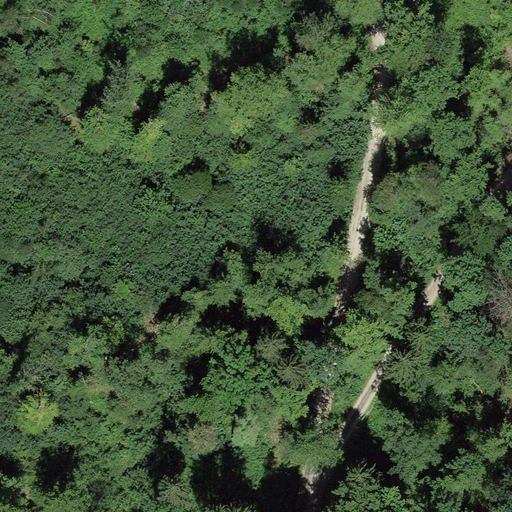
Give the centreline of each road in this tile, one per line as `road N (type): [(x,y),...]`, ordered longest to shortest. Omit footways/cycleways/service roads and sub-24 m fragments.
road 1 (track): [(372,0),(386,85),(321,464)]
road 2 (track): [(317,511),(321,464),(511,166)]
